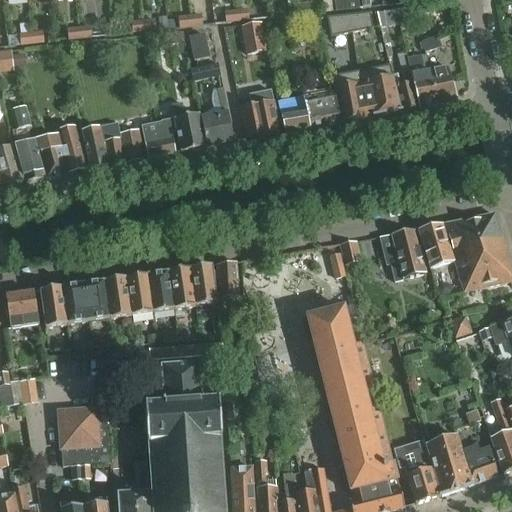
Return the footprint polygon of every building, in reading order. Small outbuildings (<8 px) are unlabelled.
[(351,0),(346,1),(347,11),(360,10),(358,0),(351,0)] [(370,0),(361,0),(363,9),(372,7),(370,0)] [(346,1),(335,2),(336,12),(347,11),(346,1)] [(311,3),(299,4),(301,17),(313,15),(311,3)] [(299,4),(288,6),(289,18),(301,17),(299,4)] [(428,8),(396,12),(399,26),(432,18),(428,8)] [(248,11),(236,12),(237,24),(249,23),(248,16),(248,11)] [(236,12),(225,13),(226,26),(237,24),(236,12)] [(396,12),(378,15),(378,19),(381,30),(399,26),(396,12)] [(371,14),(348,17),(352,35),(374,30),(371,14)] [(202,16),(189,17),(191,29),(203,28),(202,16)] [(189,17),(179,18),(180,31),(191,29),(189,17)] [(348,17),(328,19),(331,39),(352,35),(348,17)] [(320,19),(303,23),(307,41),(323,38),(320,19)] [(155,21),(143,22),(144,34),(157,33),(155,21)] [(168,21),(158,22),(160,32),(169,31),(168,21)] [(143,22),(132,23),(133,33),(133,36),(144,34),(143,22)] [(262,25),(243,29),(248,56),(267,53),(262,25)] [(91,28),(79,29),(80,41),(92,40),(91,28)] [(79,29),(67,31),(68,33),(69,43),(80,41),(79,29)] [(43,33),(32,34),(33,47),(45,45),(43,33)] [(32,34),(20,35),(22,48),(33,47),(32,34)] [(184,34),(163,36),(164,48),(185,45),(184,34)] [(205,37),(190,40),(195,63),(209,60),(205,37)] [(438,38),(422,43),(425,55),(442,49),(438,38)] [(26,52),(12,54),(13,63),(27,62),(26,52)] [(404,87),(396,88),(402,114),(420,111),(419,111),(408,60),(406,53),(397,56),(404,87)] [(426,57),(408,60),(419,111),(439,107),(430,73),(426,57)] [(218,66),(190,72),(193,84),(221,78),(218,66)] [(391,67),(360,73),(369,120),(375,119),(375,120),(402,114),(396,88),(391,67)] [(448,69),(430,73),(439,107),(458,103),(458,101),(449,69),(448,69)] [(360,73),(333,78),(342,126),(366,121),(369,120),(360,73)] [(214,110),(201,118),(201,119),(207,150),(235,145),(228,114),(223,90),(217,92),(217,93),(214,91),(212,95),(212,98),(212,101),(212,106),(214,110)] [(252,107),(241,109),(247,140),(258,138),(259,139),(280,135),(271,92),(249,97),(252,107)] [(334,92),(301,99),(302,99),(305,112),(308,111),(313,131),(342,126),(336,98),(335,98),(334,92)] [(302,99),(277,104),(285,136),(313,131),(308,111),(305,112),(302,99)] [(182,105),(172,107),(174,122),(175,122),(177,134),(181,155),(207,150),(201,119),(201,118),(200,116),(185,119),(182,105)] [(17,132),(12,133),(16,147),(15,147),(25,184),(46,180),(35,142),(32,131),(27,109),(15,112),(13,112),(17,132)] [(3,112),(0,112),(0,179),(3,188),(23,184),(12,146),(10,147),(8,136),(9,136),(3,112)] [(164,125),(142,128),(149,162),(177,156),(172,135),(177,134),(175,122),(174,122),(164,124),(164,125)] [(118,125),(101,129),(109,169),(126,166),(120,135),(118,125)] [(75,129),(57,133),(58,137),(69,177),(88,174),(75,129)] [(101,129),(82,133),(91,172),(109,169),(101,129)] [(139,132),(120,135),(126,166),(145,162),(139,132)] [(58,137),(35,142),(46,180),(46,181),(69,177),(58,137)] [(511,269),(495,216),(443,227),(455,265),(454,265),(463,295),(511,284),(511,269)] [(443,227),(418,233),(431,272),(454,265),(455,265),(443,227)] [(391,237),(379,239),(386,268),(390,267),(394,285),(402,283),(426,276),(415,233),(391,237)] [(357,243),(341,247),(346,267),(362,263),(357,243)] [(340,256),(329,258),(335,281),(345,279),(340,256)] [(237,265),(216,268),(219,302),(240,299),(237,265)] [(191,271),(196,309),(197,309),(217,306),(213,268),(191,271)] [(170,274),(169,274),(175,312),(176,312),(196,309),(191,271),(190,271),(170,274)] [(148,278),(153,315),(154,315),(174,312),(175,312),(169,274),(169,275),(148,278)] [(127,281),(132,318),(133,318),(153,315),(148,278),(127,281)] [(106,284),(105,284),(111,321),(132,318),(127,281),(126,281),(106,284)] [(92,286),(84,287),(89,324),(110,321),(111,321),(105,284),(92,286)] [(440,286),(438,290),(439,295),(443,298),(450,296),(452,292),(451,287),(447,285),(440,286)] [(63,290),(68,327),(89,324),(84,287),(76,288),(63,290)] [(42,293),(40,293),(45,324),(46,330),(47,330),(47,331),(68,328),(68,327),(63,290),(62,290),(42,293)] [(34,294),(6,298),(6,299),(9,323),(10,323),(11,331),(39,327),(34,294)] [(355,308),(307,320),(344,468),(351,495),(353,495),(353,501),(349,502),(351,511),(400,511),(405,511),(405,509),(397,482),(399,482),(397,472),(392,452),(355,308)] [(464,320),(449,325),(454,341),(470,335),(464,320)] [(511,321),(489,330),(492,340),(495,348),(506,344),(511,357),(511,321)] [(489,330),(479,334),(483,344),(492,340),(489,330)] [(177,333),(164,335),(165,345),(179,343),(177,333)] [(214,346),(149,351),(150,363),(223,358),(222,346),(214,346)] [(164,407),(145,408),(148,448),(149,464),(151,492),(151,494),(152,511),(226,511),(222,442),(221,423),(220,404),(201,405),(198,368),(181,369),(173,370),(162,370),(164,407)] [(26,370),(12,372),(13,382),(28,380),(26,370)] [(8,374),(0,375),(0,389),(10,388),(11,387),(8,374)] [(34,382),(21,384),(25,407),(26,407),(38,405),(35,382),(34,382)] [(0,410),(14,408),(10,388),(0,389),(0,410)] [(501,436),(490,440),(503,477),(511,473),(511,429),(506,412),(505,412),(501,401),(490,405),(501,436)] [(233,403),(225,404),(226,423),(234,422),(233,403)] [(99,410),(58,413),(61,454),(63,454),(64,469),(73,468),(81,467),(89,467),(111,465),(107,410),(106,410),(99,410)] [(286,411),(272,414),(275,432),(289,430),(286,411)] [(477,412),(465,416),(469,427),(482,423),(477,412)] [(458,437),(425,447),(429,462),(441,499),(473,488),(462,453),(458,437)] [(424,446),(395,456),(400,472),(404,470),(406,478),(415,505),(415,506),(441,499),(429,462),(425,447),(424,446)] [(477,447),(462,453),(473,488),(498,479),(489,450),(479,453),(477,447)] [(0,469),(9,468),(5,451),(0,452),(0,469)] [(267,463),(255,464),(256,491),(257,511),(278,511),(276,489),(275,481),(266,482),(266,477),(268,477),(267,463)] [(149,464),(134,465),(136,493),(151,492),(149,464)] [(81,467),(73,468),(74,482),(82,481),(81,467)] [(89,467),(81,467),(82,481),(90,481),(89,467)] [(255,511),(253,469),(231,470),(232,511),(255,511)] [(297,485),(294,486),(297,511),(318,511),(315,492),(314,483),(311,474),(311,473),(304,475),(308,493),(299,495),(297,485)] [(277,489),(276,489),(278,511),(297,511),(294,486),(292,474),(283,475),(287,504),(279,505),(277,489)] [(25,489),(15,491),(18,511),(38,511),(38,507),(28,509),(25,489)] [(12,498),(0,500),(0,511),(18,511),(15,491),(11,492),(12,498)] [(152,511),(151,494),(118,496),(119,511),(152,511)] [(108,511),(107,500),(84,503),(84,511),(108,511)] [(84,511),(84,503),(60,506),(60,511),(84,511)]
